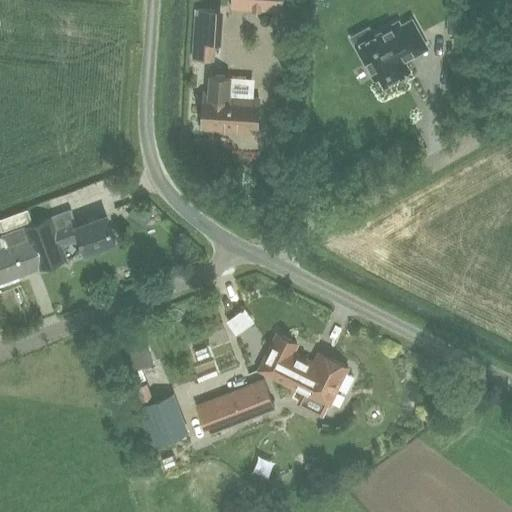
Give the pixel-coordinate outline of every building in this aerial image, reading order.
[(232,0),(232,7),(283,10),(283,0),(232,0)] [(217,43),(231,44),(231,9),(204,9),(203,61),(217,62),(217,43)] [(403,60),(413,54),(427,47),(412,20),(401,26),(398,21),(372,36),(375,40),(359,49),(375,78),(380,75),(382,78),(380,79),(384,87),(398,79),(397,77),(409,70),(403,60)] [(459,20),(448,20),(448,31),(459,31),(459,20)] [(229,95),(230,76),(231,75),(210,74),(209,91),(205,91),(203,128),(256,132),(258,97),(229,95)] [(0,283),(67,258),(62,245),(80,238),(87,257),(117,246),(106,215),(58,233),(52,217),(25,227),(29,238),(0,248),(0,283)] [(277,333),(260,369),(274,376),(304,391),(298,403),(323,415),(329,403),(330,403),(339,385),(346,389),(353,374),(346,371),(348,366),(320,351),(314,362),(293,352),(292,351),(297,342),(277,333)] [(153,363),(147,346),(118,357),(125,374),(153,363)] [(264,380),(262,381),(197,405),(207,432),(274,406),(264,380)] [(174,393),(134,408),(149,447),(189,431),(174,393)]
